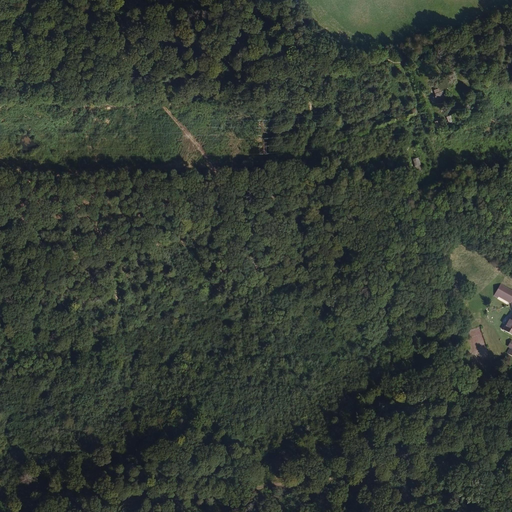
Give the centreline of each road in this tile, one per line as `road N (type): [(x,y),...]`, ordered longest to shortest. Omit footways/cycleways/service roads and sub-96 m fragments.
road 1 (track): [(0,37),(119,52),(215,166),(220,186),(212,208)]
road 2 (track): [(52,248),(159,235),(212,208)]
road 3 (track): [(124,345),(51,293),(52,248)]
road 4 (track): [(0,160),(108,239)]
